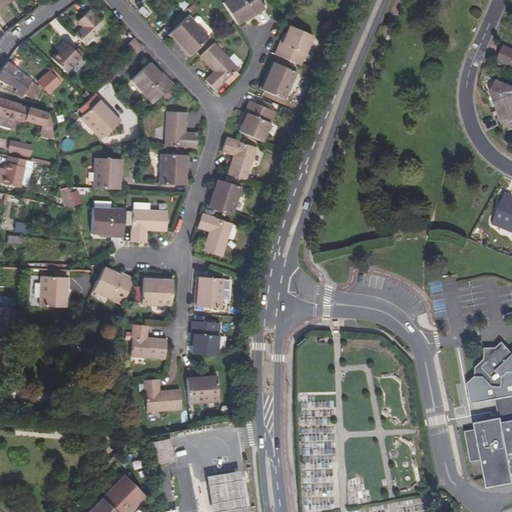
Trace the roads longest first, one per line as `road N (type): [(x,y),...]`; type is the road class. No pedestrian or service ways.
road 1 (secondary): [(287,271),(386,0)]
road 2 (residential): [(370,308),(399,323),(420,347),(448,476),(487,511)]
road 3 (secondary): [(334,91),(276,231),(262,304)]
road 4 (secondary): [(334,91),(282,239),(272,294)]
road 5 (residential): [(500,0),(470,67),(466,104),(483,147),(511,168)]
road 6 (secondary): [(283,511),(279,330)]
road 7 (residential): [(112,0),(219,114)]
road 8 (residential): [(219,114),(175,261)]
road 9 (secondary): [(262,304),(258,434)]
